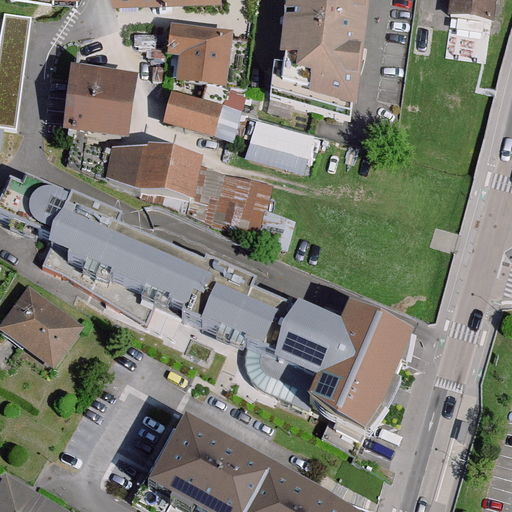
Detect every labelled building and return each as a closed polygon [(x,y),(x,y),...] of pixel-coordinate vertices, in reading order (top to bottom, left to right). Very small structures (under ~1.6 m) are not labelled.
[(362,0),(283,0),(277,67),(270,67),(267,96),(347,114),(362,0)] [(453,0),(452,9),(493,15),(494,0),(453,0)] [(20,133),(33,21),(6,18),(0,72),(0,153),(5,154),(9,132),(20,133)] [(170,32),(167,54),(181,56),(177,82),(223,89),(245,92),(252,44),(247,43),(170,32)] [(70,127),(123,135),(130,82),(78,75),(70,127)] [(232,145),(239,115),(172,97),(164,126),(232,145)] [(313,139),(256,123),(246,161),(302,177),(313,139)] [(110,151),(105,180),(132,192),(189,204),(198,164),(142,151),(110,151)] [(210,166),(208,225),(217,227),(235,228),(291,246),(297,227),(297,219),(270,211),(278,186),(258,179),(251,179),(210,166)] [(23,191),(11,185),(0,209),(0,220),(53,244),(42,270),(122,308),(124,305),(152,318),(160,301),(187,313),(184,319),(220,335),(223,327),(252,340),(247,353),(246,357),(245,360),(245,363),(245,367),(246,370),(247,374),(249,378),(251,381),(254,384),(256,387),(260,390),(281,399),(310,412),(312,407),(340,420),(334,433),(361,445),(383,397),(375,393),(381,379),(388,383),(404,346),(352,323),(342,346),(318,335),(289,322),(292,314),(254,297),(257,290),(207,267),(204,272),(119,234),(123,225),(27,182),(23,191)] [(33,297),(6,333),(55,370),(82,334),(33,297)] [(404,346),(408,338),(355,315),(352,323),(404,346)] [(352,323),(337,316),(318,335),(342,346),(352,323)] [(132,506),(143,511),(330,511),(188,434),(186,437),(174,430),(132,506)] [(334,433),(329,444),(355,459),(361,445),(334,433)]
